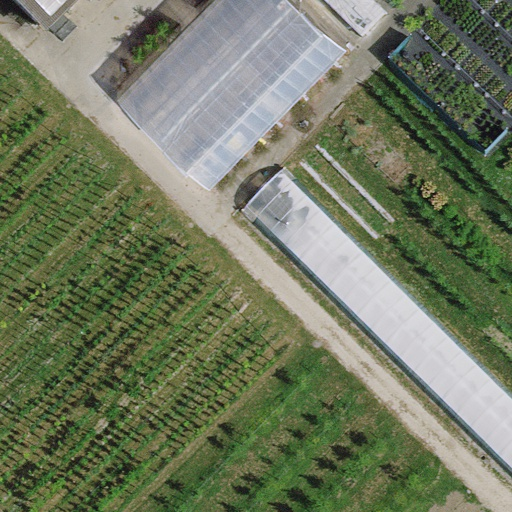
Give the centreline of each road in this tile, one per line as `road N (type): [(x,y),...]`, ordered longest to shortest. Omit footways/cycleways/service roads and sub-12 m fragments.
road 1 (track): [(511,508),(225,225)]
road 2 (track): [(136,0),(64,73),(225,225)]
road 3 (track): [(213,211),(422,0)]
